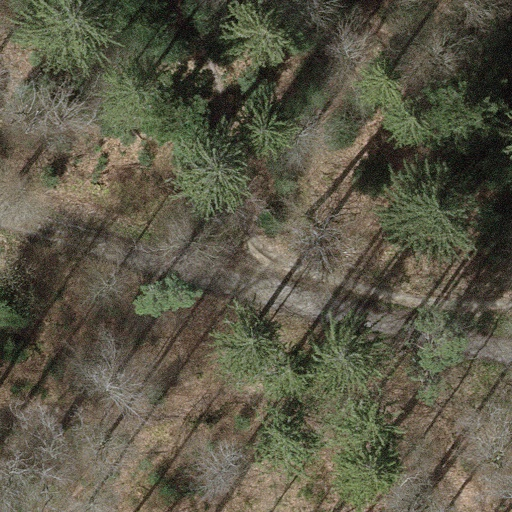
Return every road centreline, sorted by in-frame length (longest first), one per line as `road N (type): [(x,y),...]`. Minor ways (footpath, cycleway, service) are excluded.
road 1 (track): [(307,301),(0,213)]
road 2 (track): [(307,301),(511,335)]
